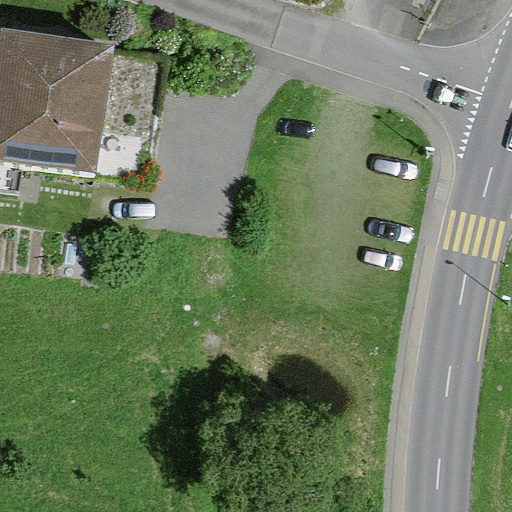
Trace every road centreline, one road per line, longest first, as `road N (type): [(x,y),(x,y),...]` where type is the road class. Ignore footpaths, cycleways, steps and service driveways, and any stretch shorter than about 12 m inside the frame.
road 1 (tertiary): [(511,101),(459,302),(436,511)]
road 2 (track): [(240,511),(211,423),(223,230)]
